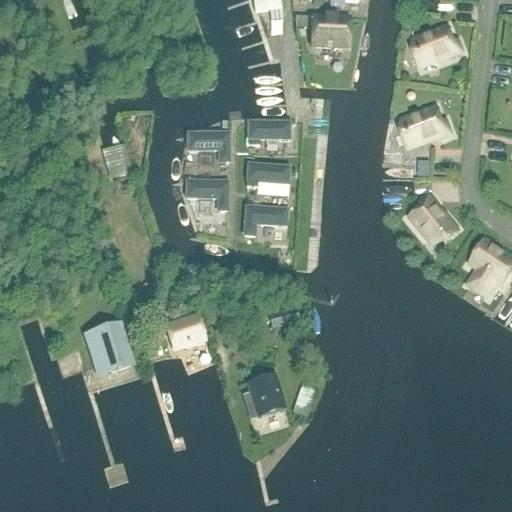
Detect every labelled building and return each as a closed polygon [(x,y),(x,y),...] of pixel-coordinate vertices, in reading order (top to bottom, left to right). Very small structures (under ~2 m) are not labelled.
[(311,20),(311,31),(309,53),(339,54),(348,54),(349,22),(311,20)] [(417,54),(423,70),(461,56),(457,45),(453,46),(447,30),(418,41),(423,52),(417,54)] [(411,151),(449,137),(445,125),(441,127),(435,111),(406,122),(411,133),(405,135),(411,151)] [(286,144),(288,141),(288,125),(247,125),(247,141),(247,148),(259,148),(259,141),(277,141),(278,144),(286,144)] [(227,135),(187,135),(187,153),(189,155),(196,155),(199,153),(218,152),(218,166),(227,166),(227,135)] [(299,148),(314,149),(314,136),(299,135),(299,148)] [(277,188),(285,188),(287,186),(288,170),(247,167),(246,183),(245,190),(256,191),(256,184),(275,185),(277,188)] [(186,200),(187,202),(195,202),(197,201),(217,201),(216,214),(226,214),(226,185),(186,184),(186,200)] [(455,231),(429,199),(419,207),(422,211),(409,221),(428,245),(438,237),(442,242),(455,231)] [(284,229),(285,211),(245,208),(243,239),(254,239),(254,227),(284,229)] [(511,270),(511,261),(485,243),(469,268),(478,274),(472,282),(490,293),(495,285),(500,288),(511,270)] [(58,271),(63,301),(82,298),(76,268),(58,271)] [(138,307),(139,309),(150,304),(146,293),(145,294),(143,288),(133,292),(138,307)] [(181,344),(184,351),(205,345),(196,319),(164,329),(170,347),(181,344)] [(119,328),(83,339),(96,380),(131,369),(119,328)] [(273,380),(247,388),(250,397),(241,400),(249,425),(284,415),(273,380)] [(295,391),(288,417),(300,421),(307,394),(295,391)]
